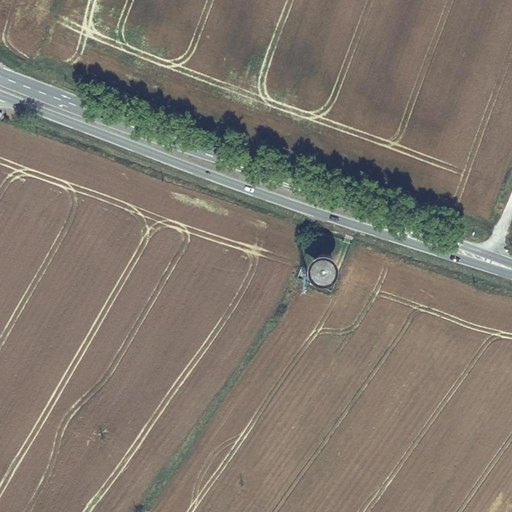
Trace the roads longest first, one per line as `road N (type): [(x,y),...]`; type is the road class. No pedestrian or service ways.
road 1 (primary): [(511,265),(0,71)]
road 2 (primary): [(0,95),(253,189),(511,271)]
